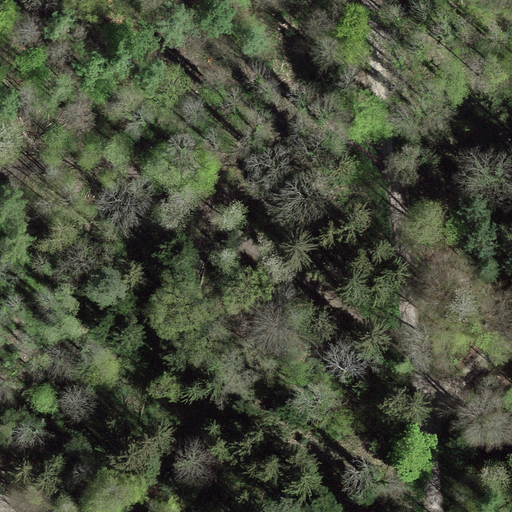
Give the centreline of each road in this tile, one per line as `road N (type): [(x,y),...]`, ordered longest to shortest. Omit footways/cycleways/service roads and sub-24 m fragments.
road 1 (track): [(437,511),(369,0)]
road 2 (track): [(425,414),(511,332)]
